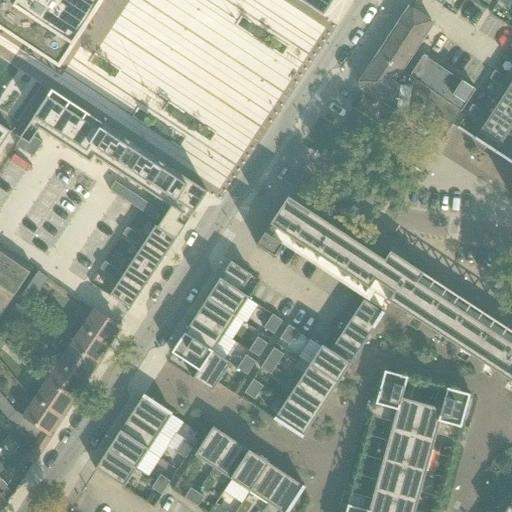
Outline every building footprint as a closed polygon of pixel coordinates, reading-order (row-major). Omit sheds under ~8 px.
[(0,0),(0,30),(59,69),(75,44),(103,0),(0,0)] [(299,0),(299,1),(323,17),(334,0),(299,0)] [(509,0),(499,0),(498,2),(506,8),(508,8),(511,2),(511,1),(509,0)] [(410,8),(399,25),(422,40),(433,23),(411,9),(410,8)] [(399,25),(388,41),(411,56),(422,40),(399,25)] [(388,41),(377,57),(400,73),(406,64),(411,56),(388,41)] [(423,56),(409,77),(460,113),(475,91),(423,56)] [(377,57),(360,83),(362,90),(369,95),(372,96),(381,102),(430,134),(441,142),(460,113),(409,77),(401,71),(400,73),(377,57)] [(489,79),(498,85),(498,84),(503,77),(494,71),(489,79)] [(498,84),(498,85),(506,90),(507,90),(509,87),(509,86),(511,83),(511,82),(503,77),(498,84)] [(498,103),(497,105),(511,114),(511,89),(509,87),(507,90),(498,103)] [(51,91),(20,139),(29,145),(34,137),(38,130),(47,136),(69,102),(53,92),(51,91)] [(69,102),(47,136),(64,147),(86,114),(69,102)] [(467,113),(476,119),(480,111),(481,111),(472,105),(467,113)] [(487,121),(485,123),(506,136),(511,127),(511,114),(497,105),(489,117),(487,121)] [(476,119),(484,124),(485,123),(487,121),(489,117),(489,116),(481,111),(480,111),(476,119)] [(86,114),(64,147),(81,158),(103,125),(86,114)] [(475,138),(474,140),(496,155),(498,153),(496,152),(506,136),(485,123),(484,124),(475,138)] [(103,125),(81,158),(90,164),(94,158),(103,164),(121,136),(103,125)] [(0,126),(0,148),(11,133),(0,126)] [(121,136),(103,164),(120,175),(138,148),(121,136)] [(34,137),(29,145),(37,151),(42,143),(34,137)] [(20,139),(15,146),(16,147),(24,152),(29,145),(20,139)] [(29,145),(24,152),(33,158),(37,151),(29,145)] [(138,148),(120,175),(137,187),(155,159),(138,148)] [(155,159),(137,187),(155,198),(173,171),(155,159)] [(173,171),(155,198),(170,208),(171,209),(189,181),(173,171)] [(170,208),(157,228),(176,240),(189,220),(193,214),(194,214),(207,193),(189,181),(171,209),(170,208)] [(115,182),(109,191),(118,197),(119,196),(124,188),(115,182)] [(119,196),(118,197),(127,203),(128,202),(133,194),(124,188),(119,196)] [(133,193),(128,202),(137,208),(142,199),(133,193)] [(274,257),(287,237),(362,286),(391,305),(398,309),(399,308),(415,283),(421,274),(422,274),(390,253),(384,261),(288,198),(270,225),(257,246),(274,257)] [(137,208),(136,209),(139,210),(145,215),(146,213),(151,206),(142,200),(137,208)] [(146,213),(145,215),(153,220),(154,218),(159,211),(151,206),(146,213)] [(155,226),(144,244),(165,257),(176,240),(157,228),(155,226)] [(127,228),(122,235),(131,241),(136,234),(127,228)] [(136,234),(131,241),(139,247),(144,239),(136,234)] [(144,244),(132,261),(153,275),(165,257),(144,244)] [(0,318),(15,295),(31,271),(0,249),(0,318)] [(132,261),(121,279),(142,292),(153,275),(132,261)] [(104,262),(100,269),(108,275),(113,268),(104,262)] [(241,269),(231,263),(220,279),(239,292),(240,293),(251,276),(241,269)] [(113,268),(108,275),(117,281),(122,273),(113,268)] [(38,272),(29,284),(39,291),(48,279),(38,272)] [(511,332),(422,274),(421,274),(415,283),(399,308),(398,309),(511,383),(511,332)] [(121,279),(109,296),(130,310),(142,292),(121,279)] [(220,279),(208,298),(235,316),(236,317),(247,299),(248,298),(240,293),(239,292),(220,279)] [(29,284),(21,297),(31,304),(39,291),(29,284)] [(208,298),(195,317),(196,317),(223,335),(224,335),(236,317),(235,316),(208,298)] [(363,301),(352,318),(353,318),(373,331),(384,314),(363,301)] [(16,304),(7,317),(18,324),(26,311),(16,304)] [(95,312),(82,330),(107,346),(119,328),(118,328),(103,317),(95,312)] [(282,322),(272,315),(268,322),(278,328),(282,322)] [(7,317),(0,327),(0,329),(9,336),(18,324),(7,317)] [(195,317),(183,335),(184,335),(211,353),(212,354),(213,353),(224,360),(235,344),(223,336),(224,335),(223,335),(196,317),(195,317)] [(352,318),(341,335),(342,335),(362,348),(372,333),(373,331),(353,318),(352,318)] [(278,328),(268,322),(263,328),(273,335),(278,328)] [(298,332),(288,326),(284,333),(294,339),(298,332)] [(82,330),(71,347),(96,364),(107,346),(82,330)] [(280,339),(289,346),(294,339),(284,333),(280,339)] [(183,335),(171,354),(198,371),(200,372),(212,354),(211,353),(184,335),(183,335)] [(341,335),(330,352),(350,365),(361,350),(362,348),(342,335),(341,335)] [(267,345),(257,338),(253,345),(263,351),(267,345)] [(248,351),(258,358),(263,351),(253,345),(248,351)] [(330,352),(322,346),(321,347),(310,365),(311,366),(338,384),(350,365),(330,352)] [(71,347),(59,365),(84,382),(96,364),(71,347)] [(279,362),(283,355),(273,349),(269,355),(279,362)] [(218,384),(231,364),(224,360),(213,353),(212,354),(200,372),(198,371),(192,380),(212,393),(218,384)] [(275,369),(279,362),(269,355),(265,362),(274,369),(275,369)] [(255,362),(246,356),(241,362),(251,369),(255,362)] [(251,369),(241,362),(237,369),(247,376),(251,369)] [(260,369),(270,375),(275,369),(274,369),(265,362),(260,369)] [(59,365),(47,383),(72,399),(84,382),(59,365)] [(310,365),(298,383),(298,384),(326,402),(337,385),(338,384),(311,366),(310,365)] [(391,408),(399,410),(402,399),(407,378),(384,372),(376,403),(383,406),(391,408)] [(258,393),(263,387),(253,380),(249,387),(258,393)] [(47,383),(36,400),(61,417),(72,399),(47,383)] [(298,383),(285,402),(286,402),(303,413),(313,420),(314,421),(326,402),(298,384),(298,383)] [(244,393),(254,400),(258,393),(249,387),(244,393)] [(461,427),(470,396),(447,389),(441,410),(438,421),(446,423),(453,425),(461,427)] [(2,394),(0,395),(0,409),(0,410),(9,403),(2,394)] [(132,414),(160,433),(172,414),(144,396),(132,414)] [(421,404),(402,399),(399,410),(391,408),(387,421),(393,423),(391,430),(413,436),(421,404)] [(24,417),(23,419),(48,436),(49,435),(61,417),(36,400),(24,417)] [(372,417),(375,403),(368,401),(364,415),(372,417)] [(286,402),(285,402),(273,421),(302,439),(314,421),(313,420),(303,413),(286,402)] [(9,403),(0,410),(7,418),(16,411),(9,403)] [(383,406),(376,403),(375,403),(372,417),(380,419),(383,406)] [(446,423),(438,421),(441,410),(421,404),(413,436),(434,442),(436,435),(442,436),(446,423)] [(391,408),(383,406),(380,419),(387,421),(391,408)] [(16,411),(7,418),(18,427),(23,419),(24,417),(16,411)] [(148,451),(160,433),(132,414),(119,433),(148,451)] [(23,419),(18,427),(38,440),(25,459),(34,465),(52,438),(49,435),(48,436),(23,419)] [(450,438),(453,425),(446,423),(442,436),(450,438)] [(461,427),(453,425),(450,438),(457,440),(461,427)] [(461,427),(457,440),(465,443),(469,429),(467,429),(461,427)] [(194,456),(212,468),(230,441),(231,440),(213,428),(207,437),(194,456)] [(404,467),(413,436),(391,430),(382,461),(404,467)] [(119,433),(107,451),(108,452),(136,470),(137,469),(148,476),(160,459),(148,451),(119,433)] [(16,436),(11,440),(17,446),(22,442),(16,436)] [(434,442),(413,436),(404,467),(426,473),(434,442)] [(179,446),(187,451),(189,452),(194,446),(184,439),(183,440),(179,446)] [(212,468),(231,480),(249,453),(250,452),(231,440),(230,441),(212,468)] [(179,446),(175,452),(175,453),(185,459),(189,452),(187,451),(179,446)] [(136,470),(107,451),(95,470),(124,488),(131,476),(136,470)] [(231,480),(249,493),(254,485),(267,465),(268,464),(250,452),(249,453),(231,480)] [(395,499),(404,467),(382,461),(374,493),(395,499)] [(249,493),(268,505),(286,477),(286,476),(268,464),(267,465),(254,485),(249,493)] [(426,473),(404,467),(395,499),(417,505),(426,473)] [(160,475),(160,476),(156,482),(155,482),(165,489),(166,489),(166,487),(170,482),(160,475)] [(286,477),(268,505),(278,511),(289,511),(305,488),(286,476),(286,477)] [(0,478),(0,510),(6,506),(13,495),(0,478)] [(155,482),(152,488),(151,489),(161,495),(166,489),(165,489),(155,482)] [(190,489),(184,499),(190,503),(191,503),(197,493),(190,489)] [(347,507),(351,494),(343,492),(339,505),(347,507)] [(191,503),(197,507),(204,497),(197,493),(191,503)] [(391,511),(395,499),(374,493),(372,500),(366,498),(362,511),(363,511),(391,511)] [(347,507),(355,509),(358,496),(351,494),(347,507)] [(366,498),(358,496),(355,509),(362,511),(366,498)] [(395,499),(391,511),(415,511),(417,505),(395,499)]
